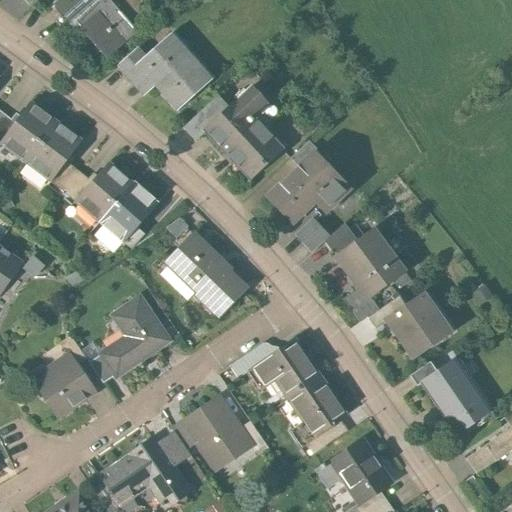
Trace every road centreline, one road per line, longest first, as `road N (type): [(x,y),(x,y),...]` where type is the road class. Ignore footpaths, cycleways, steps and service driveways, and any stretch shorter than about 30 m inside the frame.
road 1 (residential): [(0,30),(118,117),(301,300)]
road 2 (residential): [(301,300),(49,462)]
road 3 (residential): [(301,300),(453,511)]
